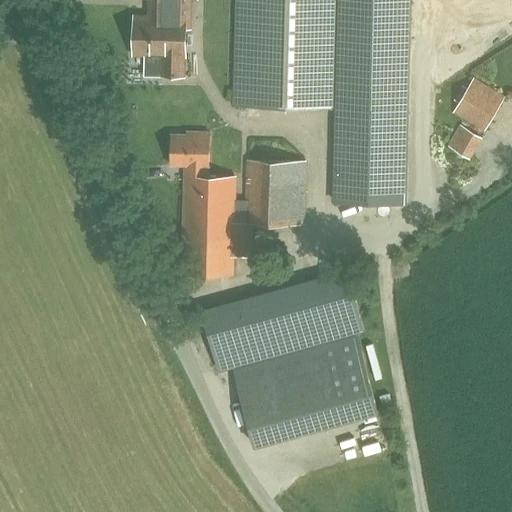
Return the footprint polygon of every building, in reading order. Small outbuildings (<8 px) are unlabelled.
[(185,45),(185,15),(189,15),(189,0),(151,0),(151,17),(136,16),(135,52),(165,53),(165,45),(185,45)] [(409,0),(237,0),(234,100),(232,100),(232,104),(337,106),(335,199),(405,201),(409,0)] [(446,44),(454,58),(471,48),(475,55),(487,48),(474,27),(446,44)] [(453,112),(484,131),(504,97),(473,79),(453,112)] [(247,199),(235,199),(235,176),(208,175),(208,165),(209,165),(210,132),(196,131),(196,134),(172,134),(171,164),(186,165),(183,273),(233,274),(234,222),(304,223),(305,160),(248,159),(247,199)] [(358,332),(364,330),(347,269),(204,309),(222,371),(233,367),(358,332)] [(233,367),(256,450),(381,415),(358,332),(233,367)]
